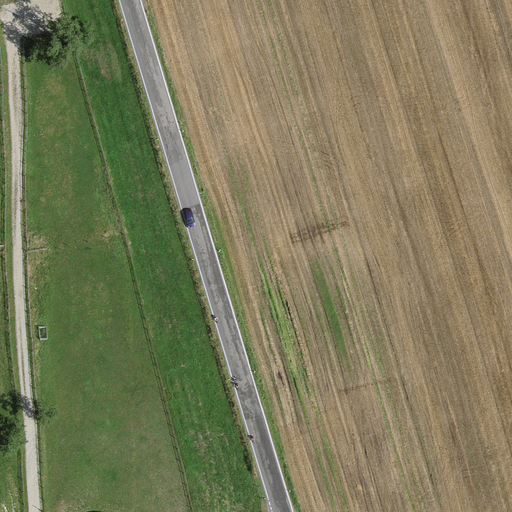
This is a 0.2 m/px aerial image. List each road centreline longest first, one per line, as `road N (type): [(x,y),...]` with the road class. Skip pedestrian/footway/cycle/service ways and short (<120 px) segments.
road 1 (unclassified): [(130,0),(282,511)]
road 2 (track): [(36,511),(16,203),(18,9)]
